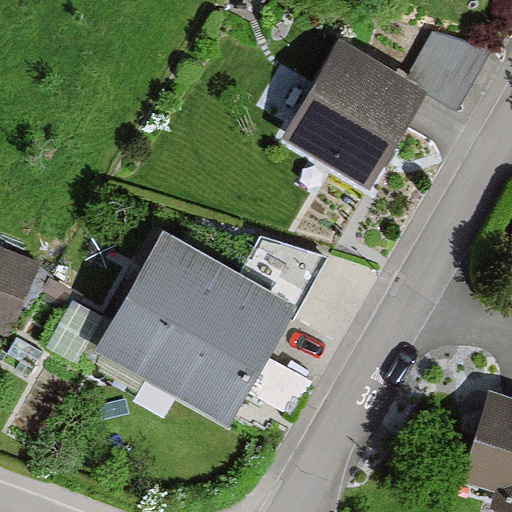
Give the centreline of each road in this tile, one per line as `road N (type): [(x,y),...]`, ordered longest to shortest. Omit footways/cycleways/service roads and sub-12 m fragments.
road 1 (residential): [(294,511),(412,294)]
road 2 (residential): [(412,294),(511,125)]
